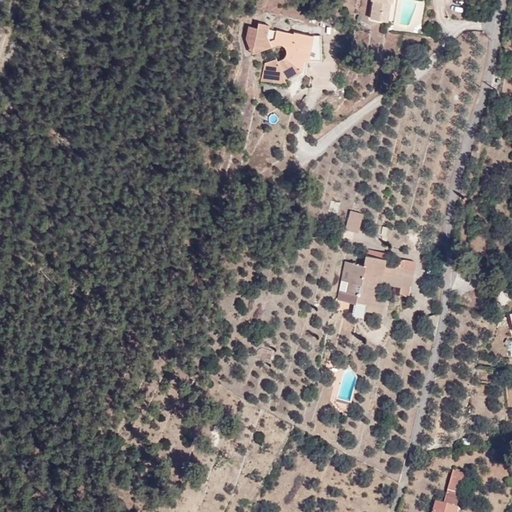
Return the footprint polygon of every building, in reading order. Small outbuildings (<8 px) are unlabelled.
[(373,0),(372,17),(390,19),(392,0),(373,0)] [(270,25),(259,23),(258,29),(249,27),(248,34),(247,39),(253,53),(275,45),(281,43),(283,44),(286,46),(287,49),(288,53),(287,55),(285,58),(278,60),(277,58),(266,62),(262,81),(286,82),(285,80),(302,70),(305,59),(309,60),(314,35),(309,35),(295,32),(294,34),(278,30),(277,31),(275,39),(270,40),(268,35),(269,29),(270,25)] [(277,31),(269,29),(268,35),(270,40),(275,39),(277,31)] [(345,230),(347,230),(358,234),(363,214),(351,210),(345,230)] [(382,279),(396,282),(399,266),(384,263),(385,258),(366,254),(364,264),(351,262),(347,282),(359,284),(357,294),(356,301),(364,303),(362,309),(382,313),(386,297),(378,296),(380,286),(382,279)] [(359,284),(347,282),(351,262),(345,260),(339,290),(357,294),(359,284)] [(411,289),(415,269),(399,266),(396,282),(382,279),(380,286),(386,287),(386,284),(401,287),(411,289)] [(400,296),(409,298),(411,289),(401,287),(400,296)] [(356,301),(357,294),(339,290),(338,299),(354,303),(355,300),(356,301)] [(352,315),(361,316),(362,309),(364,303),(356,301),(355,300),(354,303),(352,315)] [(349,410),(351,401),(337,397),(336,401),(342,408),(349,410)] [(466,474),(454,471),(449,490),(461,494),(466,474)] [(446,502),(444,501),(443,504),(457,508),(461,494),(449,490),(446,502)] [(458,511),(460,508),(457,508),(443,504),(437,502),(433,511),(458,511)]
